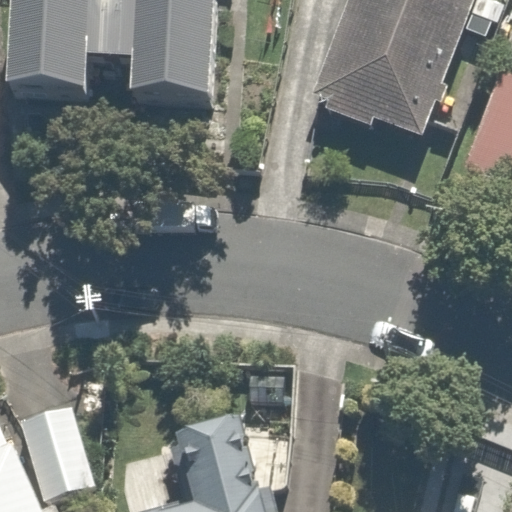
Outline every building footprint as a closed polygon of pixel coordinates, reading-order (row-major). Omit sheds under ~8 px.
[(222,0),(57,0),(57,18),(29,17),(24,122),(116,126),(117,89),(159,91),(157,128),(240,131),(244,26),(222,25),(222,0)] [(511,15),(511,10),(490,2),(490,0),(368,0),(326,114),(434,154),(474,46),(497,55),(511,15)] [(511,87),(508,86),(470,186),(511,201),(511,87)] [(80,404),(0,438),(0,511),(79,511),(119,495),(80,404)] [(286,511),(266,435),(263,423),(192,441),(209,511),(286,511)]
